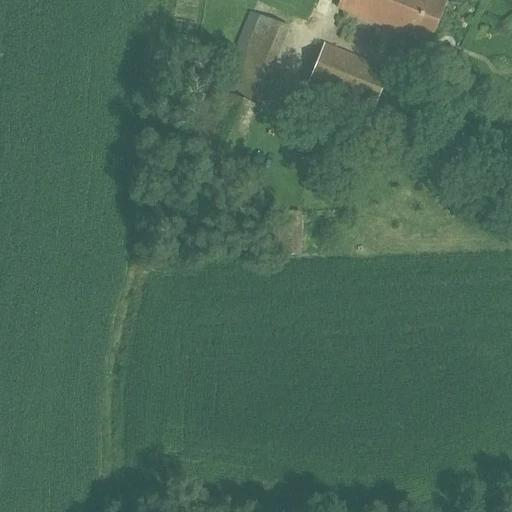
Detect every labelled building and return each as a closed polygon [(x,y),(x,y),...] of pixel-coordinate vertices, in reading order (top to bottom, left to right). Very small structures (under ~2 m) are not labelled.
[(343,0),(339,9),(376,24),(402,35),(403,34),(429,44),(446,3),(437,0),(343,0)] [(251,12),(228,71),(237,75),(234,83),(261,94),(271,71),(247,61),(259,30),(277,37),(282,25),(251,12)] [(325,44),(307,86),(373,113),(391,70),(325,44)] [(214,89),(191,145),(234,162),(256,108),(256,107),(214,89)] [(275,213),(275,256),(300,255),(299,212),(275,213)]
